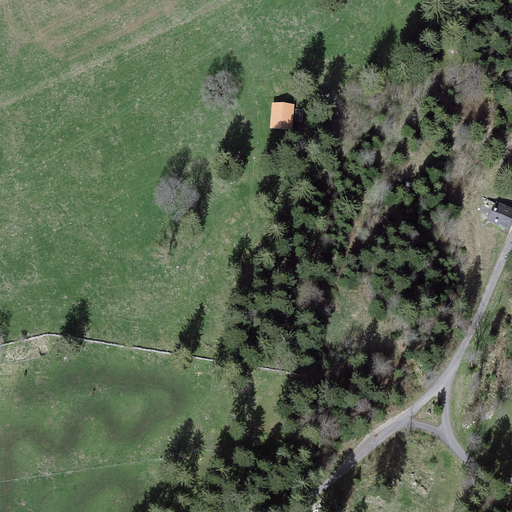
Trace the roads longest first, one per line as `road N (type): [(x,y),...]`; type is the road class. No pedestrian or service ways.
road 1 (unclassified): [(399,422),(311,498),(271,511)]
road 2 (unclassified): [(511,239),(445,382)]
